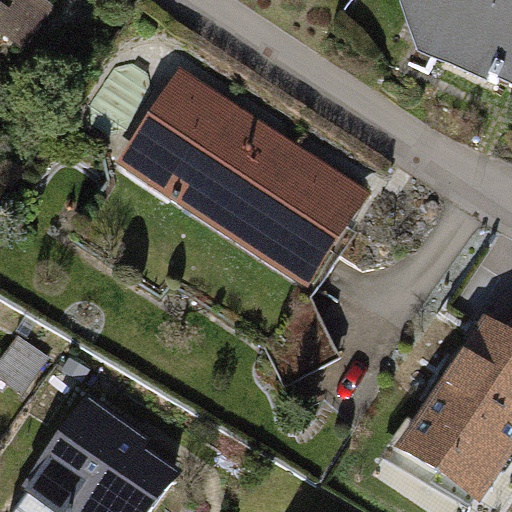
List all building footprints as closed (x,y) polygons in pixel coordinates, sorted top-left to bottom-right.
[(0,0),(0,75),(23,90),(63,28),(18,0),(0,0)] [(511,0),(400,0),(399,4),(419,58),(495,91),(498,85),(511,91),(511,0)] [(173,81),(116,171),(299,283),(304,289),(361,200),(173,81)] [(291,296),(299,283),(116,171),(74,239),(257,350),(278,392),(336,363),(308,307),(291,296)] [(487,329),(408,452),(479,501),(511,451),(511,336),(508,341),(487,329)] [(81,441),(34,511),(173,511),(178,505),(81,441)]
